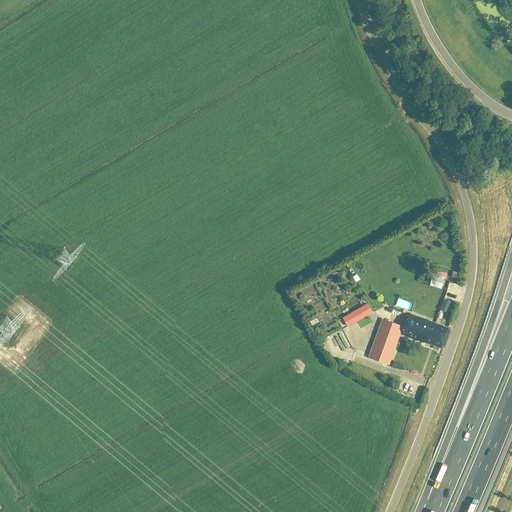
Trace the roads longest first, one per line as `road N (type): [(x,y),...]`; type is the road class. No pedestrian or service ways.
road 1 (unclassified): [(390,511),(462,317),(472,250),(453,168),(389,73),(360,0)]
road 2 (motorway): [(511,260),(440,456),(437,503)]
road 3 (motorway): [(511,326),(437,503)]
road 4 (unclassified): [(511,116),(458,73),(416,0)]
road 5 (motorway): [(464,511),(511,400)]
